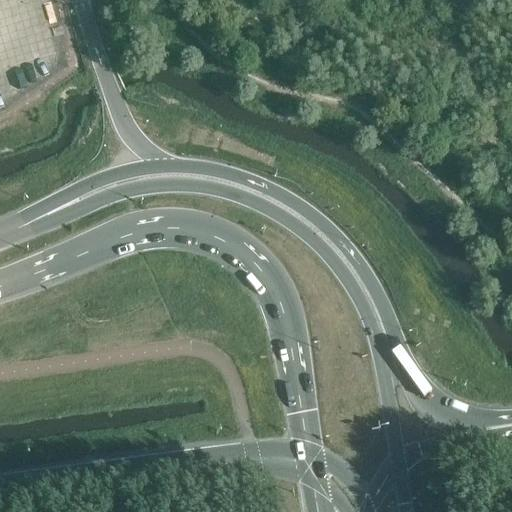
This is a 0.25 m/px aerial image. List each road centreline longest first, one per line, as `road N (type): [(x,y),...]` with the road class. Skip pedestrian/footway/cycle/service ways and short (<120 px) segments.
road 1 (secondary): [(399,463),(380,358),(360,301),(333,263),(275,215),(231,196),(159,188),(127,191),(20,231)]
road 2 (secondary): [(0,289),(136,233),(180,229),(219,238),(261,271),(282,307),(309,468)]
road 3 (secondary): [(468,440),(418,401),(373,282),(315,215),(253,181),(164,169)]
road 4 (motorway): [(309,468),(253,460),(0,494)]
road 5 (residential): [(164,169),(130,135),(77,0)]
road 6 (secondary): [(164,169),(88,185),(20,231)]
